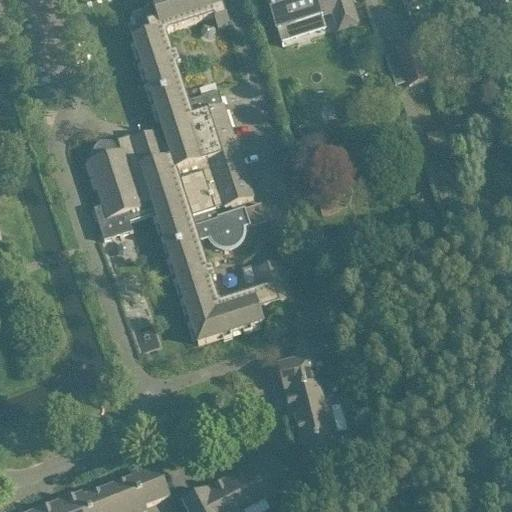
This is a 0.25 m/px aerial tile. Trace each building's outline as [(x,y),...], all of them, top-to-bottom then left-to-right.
[(95,162),(89,164),(104,209),(95,212),(105,243),(105,244),(134,235),(131,225),(157,217),(200,347),(264,326),(260,313),(293,303),(294,303),(287,279),(282,265),(272,269),(271,265),(244,274),(251,296),(223,305),(217,286),(220,285),(216,272),(212,273),(203,244),(208,242),(210,247),(213,250),(217,252),(220,254),(224,255),(228,255),(231,254),(234,253),(237,252),(240,249),(243,247),(245,243),(246,238),(247,234),(246,230),(250,229),(250,230),(267,225),(261,207),(218,221),(216,214),(254,202),(223,109),(194,118),(168,38),(170,34),(215,20),(219,32),(230,29),(220,0),(166,0),(152,5),(155,12),(134,19),(141,38),(134,41),(167,145),(161,148),(157,134),(135,141),(133,142),(133,145),(123,150),(123,153),(121,154),(118,154),(117,152),(115,149),(111,146),(107,145),(103,146),(98,148),(95,151),(94,155),(94,159),(95,162)] [(278,33),(297,27),(334,14),(340,32),(357,27),(348,0),(322,0),(318,2),(317,0),(269,0),(267,1),(278,33)] [(400,0),(403,8),(420,3),(419,0),(400,0)] [(407,85),(408,90),(428,84),(416,43),(396,50),(397,54),(384,59),(395,88),(407,85)] [(382,63),(374,65),(380,84),(388,82),(382,63)] [(444,146),(431,151),(437,165),(449,160),(444,146)] [(465,201),(441,210),(450,236),(475,226),(465,201)] [(324,247),(330,274),(354,267),(351,254),(349,255),(344,238),(331,242),(331,245),(324,247)] [(127,317),(143,355),(160,347),(144,310),(127,317)] [(278,369),(284,395),(319,386),(316,373),(324,371),(321,359),(313,361),(313,360),(311,360),(309,351),(295,355),(298,364),(278,369)] [(284,395),(291,420),(331,410),(326,411),(319,386),(284,395)] [(355,425),(361,424),(354,395),(339,399),(343,417),(352,415),(355,425)] [(357,406),(362,424),(374,421),(370,403),(357,406)] [(296,420),(302,445),(337,436),(331,410),(291,420),(291,421),(296,420)] [(342,455),(337,436),(302,445),(308,471),(328,466),(331,475),(344,471),(342,462),(344,462),(342,455)] [(361,450),(342,455),(344,462),(342,462),(344,471),(365,465),(361,450)] [(249,471),(266,503),(290,490),(273,458),(249,471)] [(157,467),(132,476),(146,510),(171,500),(157,467)] [(226,483),(241,511),(248,511),(266,503),(249,471),(226,483)] [(110,491),(117,511),(146,511),(134,481),(110,491)] [(241,511),(226,483),(183,506),(186,511),(241,511)] [(89,511),(117,511),(110,491),(85,500),(89,511)] [(59,505),(61,511),(89,511),(84,496),(59,505)]
